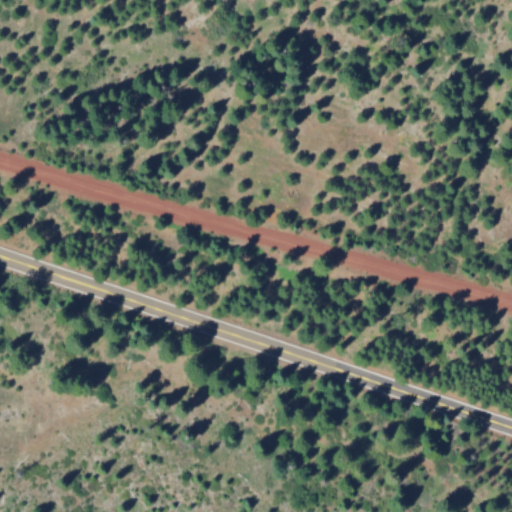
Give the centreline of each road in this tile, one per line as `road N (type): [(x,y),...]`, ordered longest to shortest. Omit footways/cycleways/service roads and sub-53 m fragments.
road 1 (secondary): [(511,424),(0,252)]
road 2 (track): [(511,300),(0,161)]
